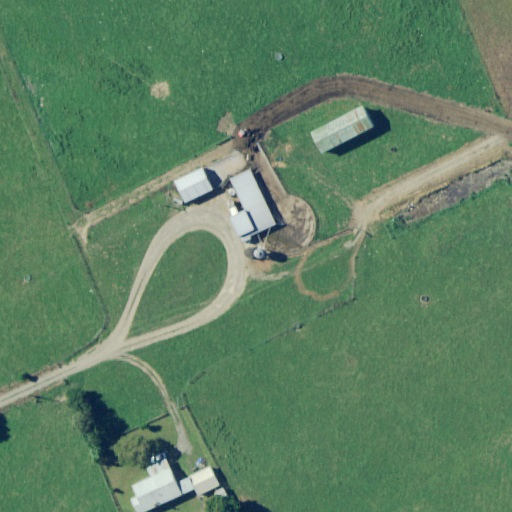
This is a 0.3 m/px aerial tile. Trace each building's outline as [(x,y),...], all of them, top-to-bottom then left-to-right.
[(369,107),(314,132),(325,155),(379,130),(369,107)] [(208,168),(178,182),(189,205),(219,191),(208,168)] [(233,181),(247,211),(241,214),(238,206),(230,210),(244,241),(279,225),(253,171),(233,181)] [(134,499),(140,511),(151,511),(197,490),(200,496),(222,486),(213,467),(182,482),(171,459),(150,468),(155,477),(135,487),(140,496),(134,499)] [(233,500),(226,487),(213,494),(220,507),(233,500)]
